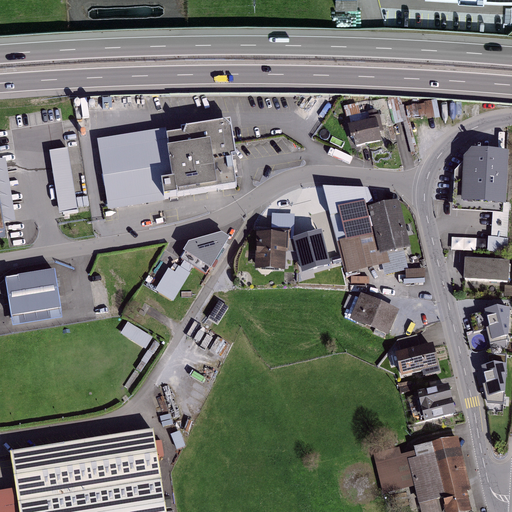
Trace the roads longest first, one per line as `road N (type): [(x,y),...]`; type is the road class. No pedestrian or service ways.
road 1 (motorway): [(0,84),(254,74),(511,85)]
road 2 (motorway): [(511,55),(247,44),(0,53)]
road 3 (unclassified): [(425,186),(294,180),(184,232),(0,263)]
road 4 (tertiary): [(425,186),(488,481),(494,494),(511,500)]
